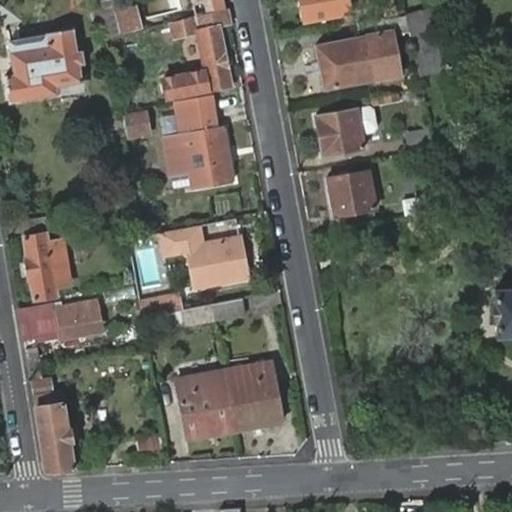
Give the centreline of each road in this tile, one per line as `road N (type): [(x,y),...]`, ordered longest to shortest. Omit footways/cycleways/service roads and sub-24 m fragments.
road 1 (residential): [(247,0),(335,476)]
road 2 (tertiary): [(34,498),(335,476)]
road 3 (residential): [(0,292),(34,498)]
road 4 (tertiary): [(335,476),(511,467)]
